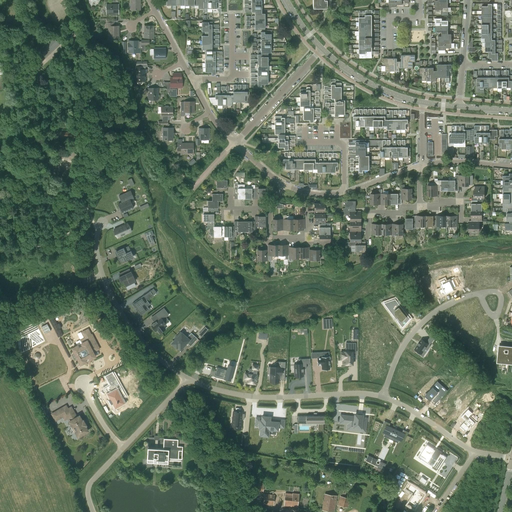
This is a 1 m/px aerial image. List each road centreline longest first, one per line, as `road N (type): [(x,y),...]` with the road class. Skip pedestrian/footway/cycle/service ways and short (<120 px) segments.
road 1 (residential): [(383,397),(249,397),(187,379)]
road 2 (residential): [(187,379),(141,339),(114,301),(97,255),(101,222)]
road 3 (residential): [(480,293),(413,330),(383,397)]
road 4 (residential): [(234,144),(322,49)]
